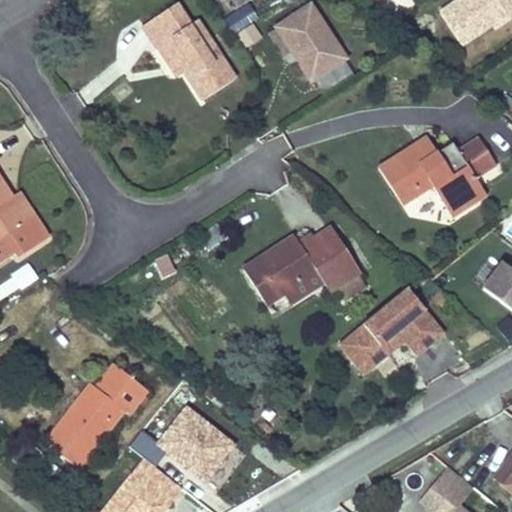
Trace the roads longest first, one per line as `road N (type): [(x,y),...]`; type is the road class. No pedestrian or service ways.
road 1 (unclassified): [(274,511),(511,372)]
road 2 (residential): [(137,246),(0,36)]
road 3 (residential): [(137,246),(271,152)]
